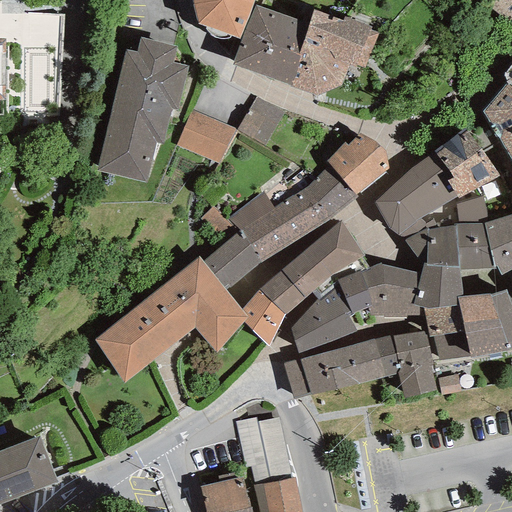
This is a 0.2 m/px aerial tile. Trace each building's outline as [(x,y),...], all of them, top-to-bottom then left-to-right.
[(194,0),(199,17),(231,28),(236,17),(241,0),(194,0)] [(511,0),(490,0),(486,4),(499,16),(511,19),(511,0)] [(309,24),(255,5),(232,65),(291,86),(300,57),(298,55),(309,24)] [(342,21),(313,10),(309,24),(298,55),(300,57),(291,86),(318,96),(342,85),(350,66),(355,67),(356,65),(364,68),(379,33),(370,30),(372,27),(344,16),(342,21)] [(63,13),(36,12),(31,124),(58,125),(63,13)] [(174,42),(142,34),(138,49),(128,46),(102,161),(144,170),(153,131),(160,133),(167,100),(176,102),(185,62),(170,59),(174,42)] [(511,63),(504,75),(507,83),(483,112),(489,122),(467,132),(482,152),(499,140),(511,161),(511,63)] [(279,114),(256,100),(239,127),(262,141),(279,114)] [(229,130),(194,113),(181,142),(216,158),(229,130)] [(467,132),(464,128),(433,152),(453,177),(446,181),(456,196),(458,199),(499,175),(482,152),(467,132)] [(344,142),(325,161),(355,195),(388,169),(385,151),(359,133),(347,145),(344,142)] [(420,218),(456,196),(446,181),(453,177),(433,152),(409,170),(373,202),(388,228),(397,235),(403,238),(427,227),(420,218)] [(273,207),(262,191),(227,218),(239,231),(240,230),(246,238),(261,262),(335,216),(357,197),(352,192),(323,171),(306,188),(273,207)] [(481,196),(455,204),(457,216),(457,224),(483,223),(486,222),(486,210),(481,196)] [(237,230),(212,207),(202,216),(223,241),(237,230)] [(511,214),(486,222),(483,223),(494,263),(500,276),(511,270),(511,214)] [(363,256),(340,221),(310,245),(333,274),(363,256)] [(455,226),(459,270),(495,269),(494,263),(483,223),(457,224),(453,224),(453,226),(455,226)] [(427,228),(404,240),(421,266),(420,273),(413,305),(423,307),(425,309),(458,306),(457,296),(462,296),(459,272),(459,270),(455,226),(453,226),(427,230),(427,228)] [(241,240),(235,234),(201,261),(226,291),(261,262),(246,238),(241,240)] [(333,274),(310,245),(258,290),(284,314),(333,274)] [(201,261),(198,257),(94,341),(124,384),(194,327),(197,331),(216,353),(243,323),(247,316),(241,310),(233,300),(226,291),(201,261)] [(379,263),(359,271),(373,305),(366,308),(368,316),(383,316),(382,318),(423,319),(423,307),(413,305),(420,273),(379,263)] [(359,271),(337,280),(339,285),(351,314),(366,308),(373,305),(359,271)] [(351,314),(339,285),(319,302),(317,300),(290,329),(299,359),(362,343),(349,317),(351,314)] [(284,314),(258,290),(241,310),(247,316),(243,323),(268,346),(284,314)] [(463,332),(432,337),(438,360),(469,356),(470,358),(506,352),(511,350),(511,302),(505,290),(490,295),(496,319),(463,323),(463,332)] [(462,296),(457,296),(458,306),(425,309),(423,307),(423,319),(428,337),(432,337),(463,332),(463,323),(496,319),(490,295),(462,296)] [(425,331),(392,336),(398,371),(397,372),(397,374),(404,398),(436,389),(429,366),(433,366),(425,331)] [(398,371),(392,336),(362,343),(299,359),(282,364),(293,399),(397,374),(397,372),(398,371)] [(256,417),(235,422),(245,468),(250,466),(254,486),(291,478),(278,418),(257,422),(256,417)] [(0,451),(0,504),(56,483),(39,437),(0,451)] [(218,482),(199,487),(204,511),(229,511),(257,506),(253,486),(254,486),(250,466),(245,468),(245,470),(217,477),(218,482)] [(300,511),(294,478),(291,478),(254,486),(253,486),(257,506),(258,511),(300,511)]
